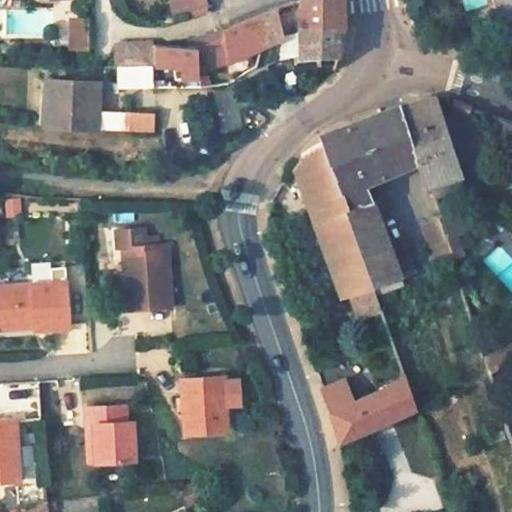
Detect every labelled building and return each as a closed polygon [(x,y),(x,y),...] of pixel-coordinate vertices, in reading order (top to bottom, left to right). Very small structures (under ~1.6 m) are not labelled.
[(344,18),(343,0),(296,0),(186,46),(152,44),(152,65),(182,66),(182,76),(198,75),(198,64),(214,62),(214,57),(227,54),(227,62),(299,31),(300,55),(338,49),(344,18)] [(210,0),(173,0),(177,14),(212,4),(210,0)] [(87,18),(74,18),(74,33),(69,32),(69,46),(87,47),(87,18)] [(142,47),(117,45),(117,62),(142,64),(142,47)] [(97,127),(99,82),(44,79),(42,102),(54,103),(53,125),(97,127)] [(434,96),(399,104),(416,161),(425,189),(430,187),(458,177),(462,176),(434,96)] [(53,125),(54,103),(45,102),(43,125),(53,125)] [(399,104),(319,134),(321,142),(347,208),(344,208),(371,284),(415,269),(407,244),(391,250),(365,183),(416,161),(399,104)] [(147,110),(124,110),(123,128),(146,130),(147,110)] [(511,121),(508,119),(502,134),(511,139),(511,121)] [(224,141),(217,123),(191,133),(196,151),(224,141)] [(321,142),(299,153),(300,156),(293,167),(341,295),(348,293),(357,319),(381,311),(371,284),(344,208),(347,208),(321,142)] [(458,177),(430,187),(434,196),(462,187),(458,177)] [(440,214),(438,215),(446,238),(466,231),(456,209),(440,214)] [(438,215),(423,220),(433,252),(428,253),(431,264),(452,257),(446,238),(438,215)] [(123,246),(129,247),(131,272),(124,272),(126,308),(171,306),(167,244),(146,245),(145,227),(116,229),(118,246),(123,246)] [(483,259),(511,289),(511,257),(499,244),(483,259)] [(129,247),(123,246),(124,272),(131,272),(129,247)] [(0,321),(33,319),(33,326),(33,328),(69,326),(66,282),(0,285),(0,321)] [(0,328),(33,326),(33,319),(0,321),(0,328)] [(511,346),(510,343),(484,357),(488,370),(511,360),(511,346)] [(224,376),(180,378),(184,433),(228,430),(224,376)] [(352,401),(330,411),(331,413),(338,437),(339,441),(415,408),(404,376),(382,385),(386,394),(380,396),(378,391),(352,401)] [(343,379),(321,388),(330,411),(352,401),(343,379)] [(125,405),(85,407),(86,424),(94,423),(96,462),(135,460),(132,420),(126,420),(125,405)] [(16,418),(0,418),(0,480),(19,480),(16,418)] [(94,423),(86,424),(88,462),(96,462),(94,423)] [(187,506),(201,501),(194,482),(180,487),(187,506)] [(47,501),(22,505),(22,511),(48,511),(49,510),(47,501)]
